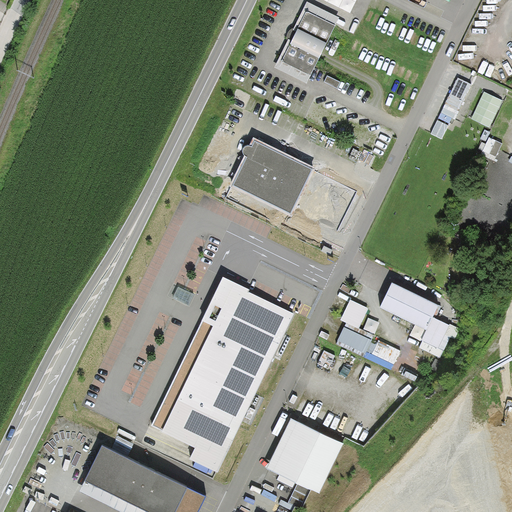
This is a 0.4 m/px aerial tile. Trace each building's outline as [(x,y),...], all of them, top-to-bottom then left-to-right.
[(319,0),(352,15),(359,0),(319,0)] [(308,2),(275,67),(307,84),(340,18),(308,2)] [(451,91),(432,133),(442,138),(450,123),(453,124),(472,84),(458,78),(451,91)] [(473,122),(492,130),(504,102),(485,94),(473,122)] [(231,185),(289,214),(311,169),(253,141),(250,148),(246,146),(242,147),(240,152),(243,156),(245,157),(231,185)] [(218,473),(295,314),(223,280),(152,427),(196,448),(191,460),(218,473)] [(392,284),(381,309),(428,331),(420,348),(440,357),(451,336),(455,338),(459,328),(450,324),(449,326),(434,319),(439,307),(392,284)] [(350,301),(341,321),(359,329),(368,309),(350,301)] [(343,328),(335,344),(390,372),(400,353),(370,337),(368,341),(343,328)] [(343,446),(292,420),(267,469),(298,484),(311,491),(318,494),(343,446)] [(85,482),(146,511),(199,511),(206,498),(188,489),(190,486),(101,444),(85,482)] [(146,511),(85,482),(80,492),(121,511),(146,511)] [(311,491),(298,484),(289,503),(302,510),(311,491)]
